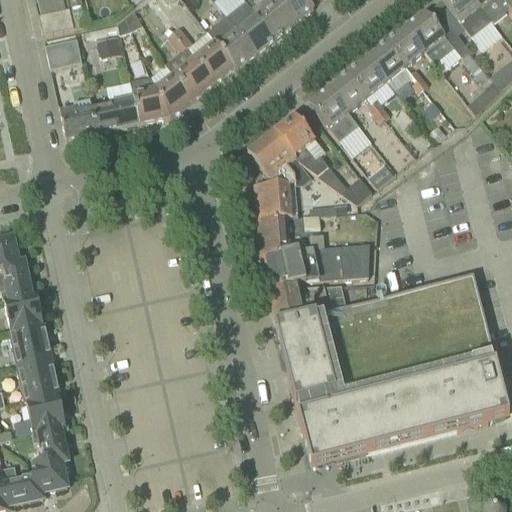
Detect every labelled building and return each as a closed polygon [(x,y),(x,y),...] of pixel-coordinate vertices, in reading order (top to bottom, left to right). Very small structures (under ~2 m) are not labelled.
[(55,0),(40,3),(44,19),(69,14),(66,0),(55,0)] [(79,0),(68,0),(76,33),(87,31),(84,18),(79,0)] [(249,3),(245,7),(246,8),(275,45),(295,30),(275,5),(270,0),(261,0),(252,7),(249,3)] [(281,0),(275,5),(295,30),(314,14),(312,11),(321,4),(317,0),(281,0)] [(468,0),(448,0),(441,6),(433,12),(457,42),(465,36),(472,45),(492,29),(481,15),(468,0)] [(468,0),(481,15),(492,29),(494,31),(508,21),(505,18),(511,14),(504,6),(499,0),(468,0)] [(148,8),(153,14),(161,9),(156,2),(148,8)] [(246,8),(227,23),(256,61),(275,45),(246,8)] [(433,12),(406,34),(425,58),(435,71),(436,71),(442,79),(461,64),(462,66),(462,65),(482,90),(486,96),(476,105),(467,113),(475,122),(500,98),(490,87),(488,85),(464,54),(465,53),(457,42),(433,12)] [(39,22),(43,41),(74,34),(70,15),(39,22)] [(134,18),(126,25),(131,38),(143,33),(134,18)] [(256,61),(227,23),(207,39),(214,48),(234,73),(236,76),(256,61)] [(120,42),(131,38),(126,25),(118,31),(118,32),(120,40),(120,42)] [(391,46),(387,49),(406,73),(410,70),(425,58),(406,34),(391,46)] [(180,35),(173,40),(185,55),(192,49),(180,35)] [(185,55),(173,40),(167,44),(180,60),(166,72),(173,81),(172,81),(192,107),(213,90),(193,65),(185,55)] [(118,43),(96,48),(100,66),(122,61),(118,43)] [(82,70),(77,46),(45,53),(51,77),(82,70)] [(214,48),(193,65),(213,90),(234,73),(214,48)] [(411,80),(411,79),(406,73),(387,49),(367,65),(386,89),(394,99),(413,84),(411,80)] [(367,65),(348,80),(367,104),(386,89),(367,65)] [(500,98),(511,87),(511,66),(488,85),(490,87),(500,98)] [(411,79),(411,80),(413,84),(417,88),(422,85),(415,76),(411,79)] [(367,104),(348,80),(329,95),(348,119),(367,104)] [(172,81),(156,94),(155,95),(170,124),(192,107),(172,81)] [(134,104),(140,131),(170,124),(155,95),(156,94),(151,84),(150,83),(130,88),(133,100),(132,100),(133,104),(134,104)] [(417,88),(413,92),(418,98),(427,91),(422,85),(417,88)] [(329,95),(309,111),(328,135),(329,134),(336,144),(340,148),(359,133),(356,129),(348,119),(329,95)] [(92,117),(97,141),(140,131),(134,104),(133,104),(105,110),(106,114),(92,117)] [(74,111),(75,114),(60,118),(66,147),(97,141),(92,117),(90,107),(74,111)] [(373,122),(383,114),(379,108),(377,107),(373,110),(372,110),(367,114),(373,122)] [(383,114),(373,122),(380,130),(390,122),(383,114)] [(295,122),(274,139),(298,169),(317,183),(357,212),(372,199),(360,184),(346,195),(329,173),(328,174),(320,164),(316,167),(305,154),(314,147),(295,122)] [(297,225),(295,193),(302,192),(311,185),(298,169),(274,139),(247,160),(269,187),(265,189),(266,194),(254,195),(257,229),(298,225),(297,225)] [(384,172),(368,185),(376,196),(393,182),(384,172)] [(336,213),(310,214),(311,225),(337,223),(336,213)] [(305,225),(297,225),(298,225),(257,229),(260,266),(298,257),(312,256),(312,255),(312,244),(306,244),(305,225)] [(0,258),(15,256),(13,244),(0,247),(0,258)] [(263,277),(267,297),(300,290),(300,291),(306,290),(367,284),(368,273),(369,251),(312,255),(312,256),(298,257),(260,266),(263,277)] [(0,279),(4,279),(8,297),(2,299),(3,307),(31,300),(24,268),(19,270),(15,256),(0,258),(0,279)] [(473,283),(404,301),(370,310),(347,315),(277,331),(284,360),(285,360),(290,379),(287,380),(302,440),(305,440),(313,472),(456,435),(457,438),(488,430),(487,427),(507,422),(502,403),(504,402),(473,283)] [(267,297),(275,331),(277,331),(347,315),(344,302),(342,293),(310,296),(301,297),(300,291),(300,290),(267,297)] [(36,299),(31,300),(3,307),(10,339),(43,332),(36,299)] [(18,375),(51,367),(43,332),(10,339),(18,375)] [(59,402),(51,367),(18,375),(25,409),(59,402)] [(61,437),(66,435),(59,402),(25,409),(32,442),(61,436),(61,437)] [(49,487),(65,484),(62,469),(68,468),(61,437),(61,436),(32,442),(34,451),(41,449),(45,467),(34,470),(37,485),(48,483),(49,487)] [(0,439),(0,446),(0,448),(12,446),(11,438),(0,439)] [(15,474),(2,477),(4,485),(5,485),(10,511),(15,511),(43,506),(42,500),(67,495),(65,484),(49,487),(48,483),(37,485),(18,489),(15,474)] [(4,485),(0,485),(0,511),(10,511),(5,485),(4,485)] [(506,511),(507,510),(507,509),(506,508),(505,506),(504,505),(503,503),(501,502),(499,501),(498,501),(494,500),(491,501),(490,501),(488,503),(486,504),(485,506),(484,507),(484,508),(483,510),(483,511),(482,511),(506,511)]
